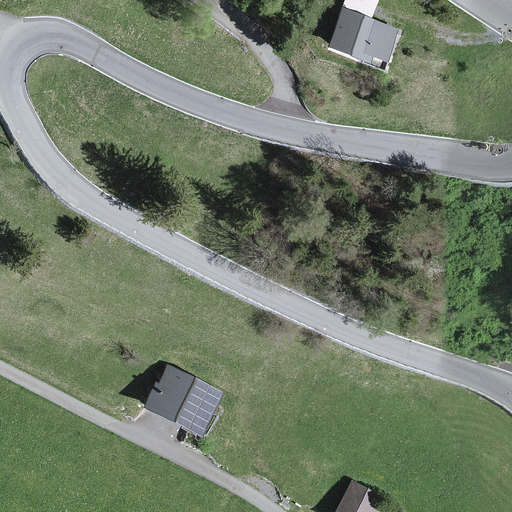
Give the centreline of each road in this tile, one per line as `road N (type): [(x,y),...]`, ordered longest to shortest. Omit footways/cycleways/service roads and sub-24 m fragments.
road 1 (residential): [(511,396),(368,341),(158,244),(60,168),(28,123),(14,73),(25,47),(55,38),(213,109),(407,152),(511,159)]
road 2 (track): [(278,511),(233,480),(0,365)]
